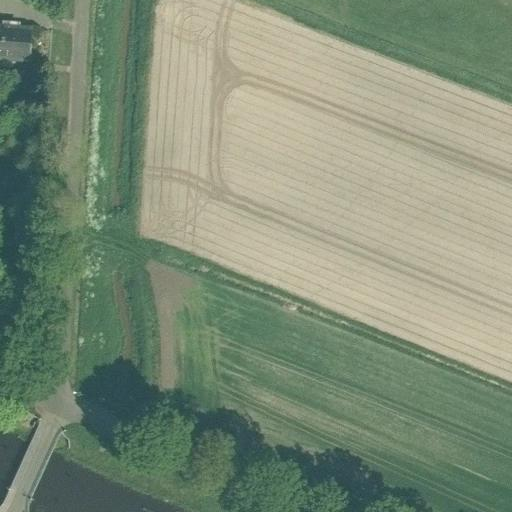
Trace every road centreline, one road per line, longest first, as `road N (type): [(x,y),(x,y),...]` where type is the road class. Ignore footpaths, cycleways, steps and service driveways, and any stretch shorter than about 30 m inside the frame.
road 1 (residential): [(59,404),(90,0)]
road 2 (residential): [(59,404),(294,511)]
